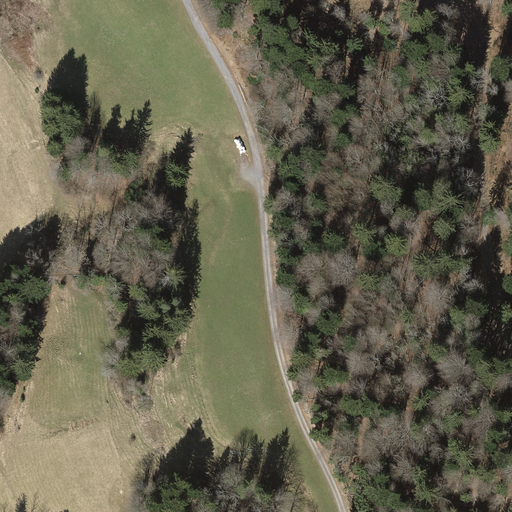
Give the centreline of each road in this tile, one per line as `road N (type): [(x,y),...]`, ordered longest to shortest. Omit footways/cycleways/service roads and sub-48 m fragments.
road 1 (track): [(348,511),(292,380),(247,103),(190,0)]
road 2 (track): [(511,364),(486,244),(475,52),(456,0)]
